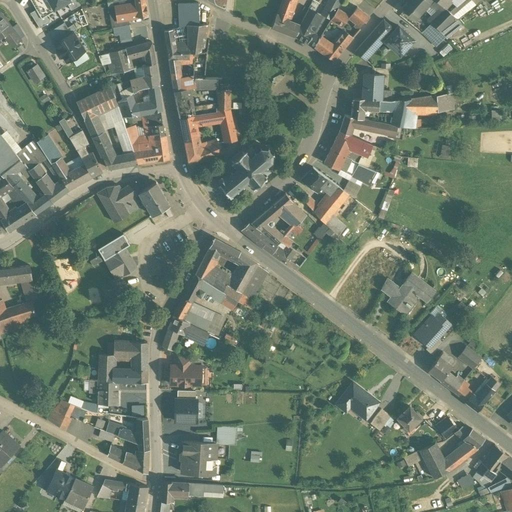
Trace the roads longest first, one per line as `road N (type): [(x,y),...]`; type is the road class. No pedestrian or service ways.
road 1 (tertiary): [(511,445),(222,229)]
road 2 (residential): [(212,221),(153,349),(154,487)]
road 3 (residential): [(222,229),(304,159),(331,72)]
road 4 (residential): [(154,487),(0,408)]
road 5 (tertiary): [(178,167),(152,0)]
road 6 (unclassified): [(8,0),(88,135)]
road 7 (residential): [(331,72),(269,33),(221,16),(211,0)]
road 8 (residential): [(109,177),(0,243)]
